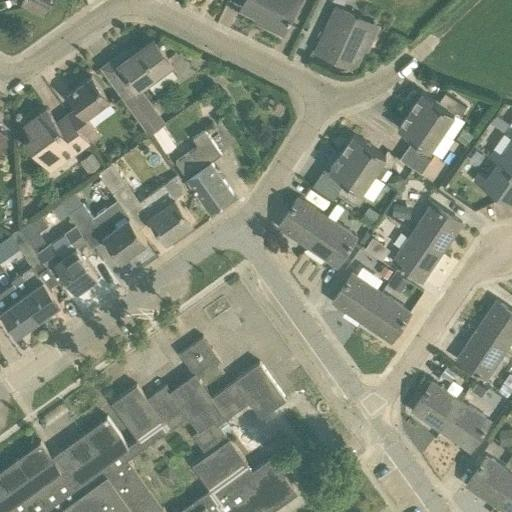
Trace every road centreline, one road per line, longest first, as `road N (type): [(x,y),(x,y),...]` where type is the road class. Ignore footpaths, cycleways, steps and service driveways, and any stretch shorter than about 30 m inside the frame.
road 1 (residential): [(325,97),(138,6),(120,5),(22,71),(0,69)]
road 2 (residential): [(0,396),(237,228)]
road 3 (residential): [(368,414),(237,228)]
road 4 (residential): [(368,414),(485,261),(511,250)]
road 5 (residential): [(237,228),(325,97)]
road 6 (residential): [(441,511),(368,414)]
